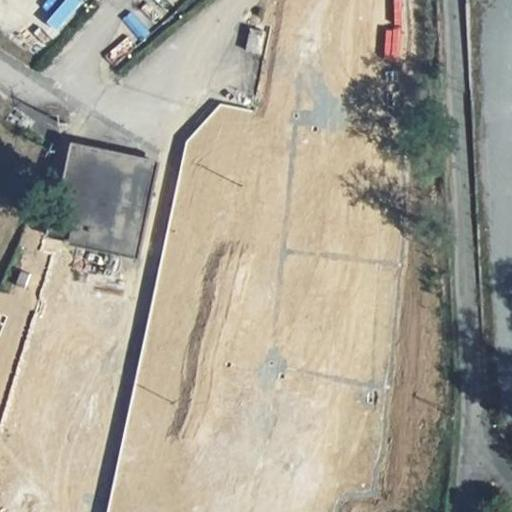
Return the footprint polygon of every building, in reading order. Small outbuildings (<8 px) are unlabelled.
[(345,0),(347,37),(394,33),(392,0),(345,0)] [(253,18),(249,39),(262,40),(265,17),(253,18)] [(217,114),(203,178),(228,183),(242,119),(217,114)] [(68,140),(45,237),(138,259),(161,162),(68,140)] [(212,410),(195,511),(216,511),(233,414),(212,410)] [(265,419),(249,511),(270,511),(286,422),(265,419)] [(339,511),(353,434),(309,427),(295,511),(339,511)] [(122,451),(111,511),(149,511),(159,457),(122,451)]
